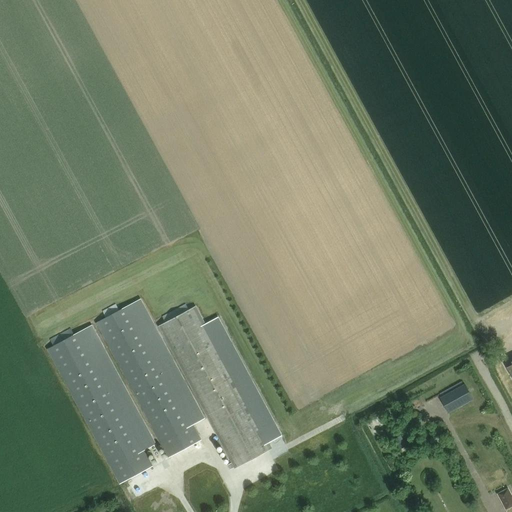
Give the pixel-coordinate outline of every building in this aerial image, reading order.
[(169,459),(203,440),(191,419),(202,413),(141,300),(97,323),(169,459)] [(207,324),(197,306),(159,327),(235,468),(236,469),(273,449),(271,444),(283,438),(219,318),(207,324)] [(120,485),(154,467),(144,449),(155,443),(92,326),(48,350),(120,485)] [(449,412),(473,399),(466,384),(441,397),(449,412)] [(400,435),(393,440),(396,446),(404,441),(400,435)] [(506,511),(511,507),(511,494),(508,488),(497,494),(506,511)]
